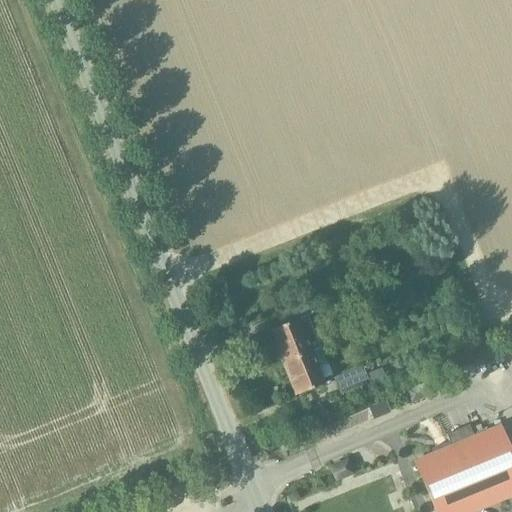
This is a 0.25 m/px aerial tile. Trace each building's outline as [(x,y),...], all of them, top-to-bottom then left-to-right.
[(305,317),(308,315),(309,315),(305,303),(274,316),(278,327),(270,330),(284,363),(309,353),(318,349),(305,317)] [(324,365),(323,361),(318,349),(309,353),(284,363),(297,395),(322,385),(315,368),(324,365)] [(367,383),(379,379),(376,371),(364,375),(361,367),(332,377),(338,391),(366,380),(367,383)] [(511,459),(499,427),(472,438),(467,425),(444,434),(447,441),(429,449),(431,454),(413,462),(433,511),(473,511),(511,496),(511,459)] [(136,511),(131,499),(99,511),(136,511)]
